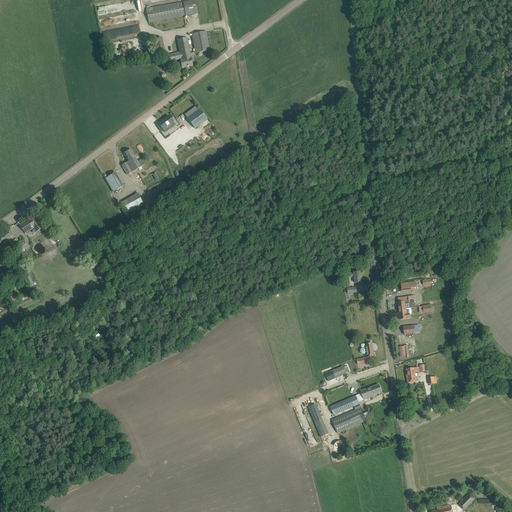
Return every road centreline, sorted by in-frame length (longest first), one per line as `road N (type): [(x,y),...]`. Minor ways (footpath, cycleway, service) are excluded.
road 1 (unclassified): [(400,427),(353,0)]
road 2 (track): [(26,511),(390,365)]
road 3 (unclassified): [(0,224),(233,49)]
road 4 (track): [(511,129),(475,153),(367,182)]
road 5 (unclassified): [(400,427),(511,383)]
